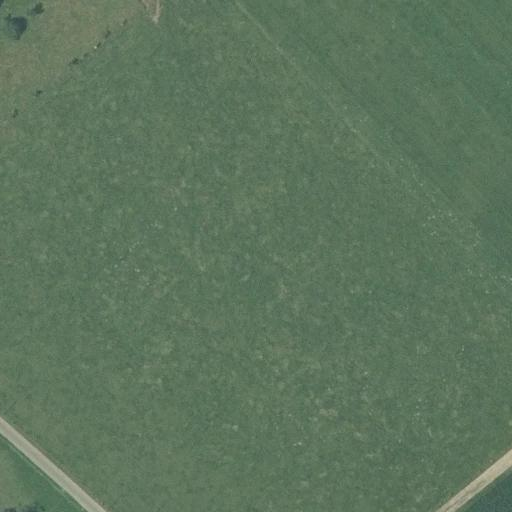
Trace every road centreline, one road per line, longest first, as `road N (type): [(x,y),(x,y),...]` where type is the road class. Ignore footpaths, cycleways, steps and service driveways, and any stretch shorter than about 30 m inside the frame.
road 1 (unknown): [(0,51),(377,511)]
road 2 (unclassified): [(0,423),(93,511)]
